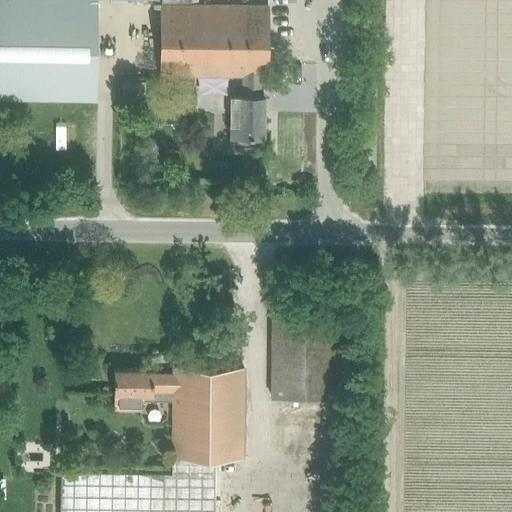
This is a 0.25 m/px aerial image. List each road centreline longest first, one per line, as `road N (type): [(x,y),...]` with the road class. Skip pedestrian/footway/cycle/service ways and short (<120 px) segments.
road 1 (unclassified): [(0,230),(511,235)]
road 2 (unknown): [(323,0),(319,233)]
